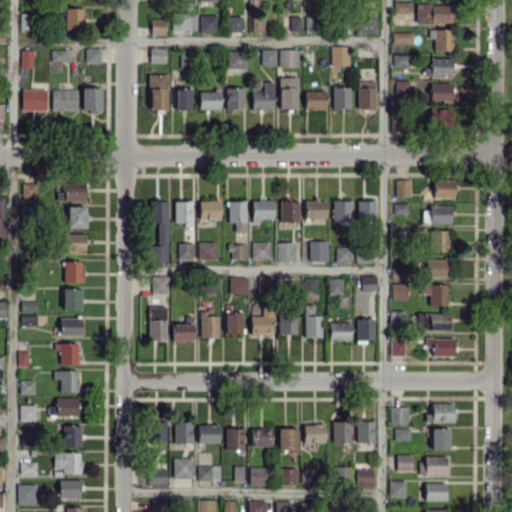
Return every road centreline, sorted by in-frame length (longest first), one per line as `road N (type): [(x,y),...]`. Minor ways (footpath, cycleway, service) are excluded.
road 1 (residential): [(126,0),(122,511)]
road 2 (residential): [(493,152),(0,153)]
road 3 (residential): [(492,378),(125,380)]
road 4 (residential): [(493,152),(492,378)]
road 5 (residential): [(494,0),(493,152)]
road 6 (residential): [(492,378),(491,511)]
